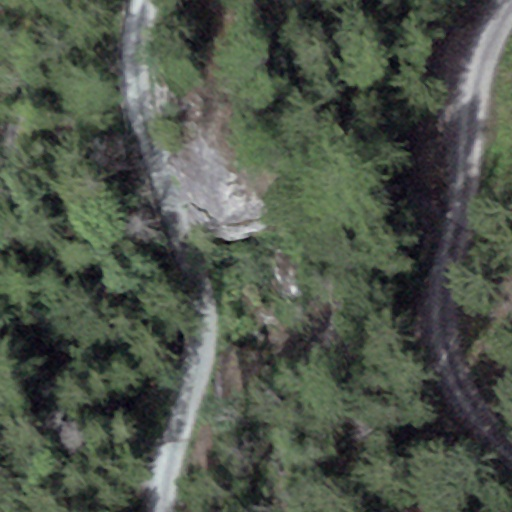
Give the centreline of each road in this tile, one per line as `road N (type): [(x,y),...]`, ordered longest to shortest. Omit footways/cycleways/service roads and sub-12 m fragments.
road 1 (track): [(144,0),(129,34),(195,286),(172,511)]
road 2 (track): [(511,447),(456,386),(441,321),(467,153),(469,78),(493,18),(511,0)]
